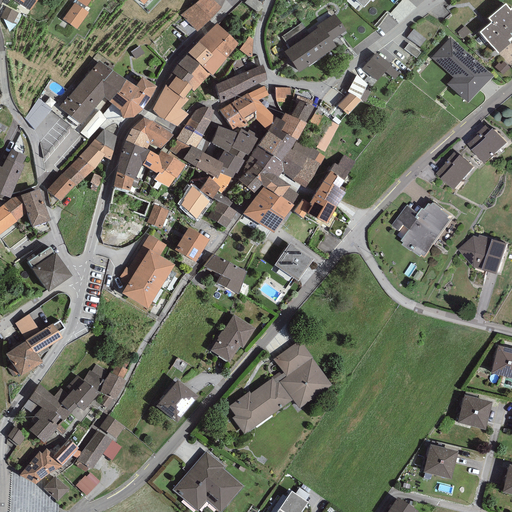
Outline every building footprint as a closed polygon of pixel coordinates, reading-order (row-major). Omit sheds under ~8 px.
[(37,0),(13,0),(30,11),(37,0)] [(221,8),(212,0),(198,0),(180,15),(197,31),(221,8)] [(88,13),(75,3),(63,19),(77,29),(88,13)] [(498,53),(510,43),(508,40),(511,36),(511,7),(510,9),(505,3),(488,18),(491,22),(479,32),(498,53)] [(18,13),(6,7),(0,18),(12,24),(18,13)] [(285,52),(299,72),(336,47),(332,41),(346,31),(334,14),(316,26),(318,28),(309,34),(290,48),(285,52)] [(227,58),(239,43),(217,23),(198,41),(211,53),(216,49),(227,58)] [(282,37),(290,48),(309,34),(301,23),(282,37)] [(463,38),(470,32),(465,26),(458,32),(463,38)] [(426,39),(413,29),(407,37),(419,47),(426,39)] [(253,39),(249,37),(239,50),(252,58),(253,39)] [(492,76),(450,37),(432,57),(454,78),(447,85),(468,101),(492,76)] [(188,53),(202,66),(213,56),(211,53),(198,41),(188,53)] [(420,52),(408,43),(404,49),(416,58),(420,52)] [(136,59),(144,54),(139,46),(131,52),(136,59)] [(213,75),(227,58),(216,49),(211,53),(213,56),(202,66),(211,74),(213,75)] [(194,91),(210,75),(211,74),(202,66),(188,53),(178,65),(172,73),(176,76),(184,82),(185,80),(193,87),(192,89),(194,91)] [(391,65),(376,53),(362,69),(377,80),(385,72),(394,80),(399,74),(390,66),(391,65)] [(240,59),(232,64),(235,71),(243,66),(240,59)] [(67,97),(59,107),(81,125),(104,97),(109,101),(126,80),(99,61),(68,98),(67,97)] [(500,65),(499,63),(495,67),(503,75),(510,68),(503,62),(500,65)] [(262,65),(215,85),(220,103),(267,80),(262,65)] [(184,99),(185,97),(192,89),(193,87),(185,80),(184,82),(176,76),(172,73),(165,85),(184,99)] [(367,84),(357,74),(347,92),(349,93),(360,100),(367,84)] [(151,98),(157,87),(143,77),(136,87),(126,80),(109,101),(120,111),(123,119),(133,118),(143,110),(151,98)] [(360,100),(361,100),(365,103),(372,87),(367,84),(360,100)] [(165,85),(152,110),(158,117),(177,127),(188,114),(181,109),(189,100),(185,97),(184,99),(165,85)] [(258,100),(268,95),(264,86),(248,94),(247,93),(232,103),(243,119),(244,119),(247,124),(256,119),(268,131),(276,119),(273,116),(258,100)] [(290,88),(275,88),(275,98),(285,98),(286,98),(286,95),(290,95),(290,88)] [(360,100),(349,93),(337,105),(348,115),(361,100),(360,100)] [(306,122),(314,107),(312,105),(313,101),(297,96),(295,101),(292,100),(286,113),(306,122)] [(25,119),(35,130),(52,110),(38,99),(25,119)] [(248,126),(247,124),(244,119),(243,119),(232,103),(220,110),(232,129),(237,127),(239,128),(248,126)] [(195,111),(184,128),(202,137),(211,121),(214,111),(207,107),(201,108),(195,111)] [(80,133),(88,139),(106,119),(99,110),(80,133)] [(322,114),(316,110),(310,121),(317,126),(322,117),(320,116),(322,114)] [(296,140),(297,140),(306,123),(306,122),(286,113),(285,112),(281,120),(285,122),(281,131),(296,140)] [(160,149),(173,135),(152,121),(144,118),(132,129),(146,135),(151,142),(150,144),(160,149)] [(268,131),(258,146),(281,162),(291,149),(296,140),(281,131),(285,122),(281,120),(276,118),(276,119),(268,131)] [(332,122),(316,148),(324,153),(340,128),(332,122)] [(470,150),(483,163),(506,143),(492,129),(490,130),(485,125),(476,134),(477,135),(467,144),(471,150),(470,150)] [(248,155),(258,139),(255,137),(256,134),(249,130),(247,133),(241,129),(239,134),(218,126),(211,143),(225,150),(242,159),(246,154),(248,155)] [(196,149),(202,137),(184,128),(175,139),(177,140),(191,148),(192,146),(196,149)] [(146,135),(132,129),(125,140),(143,148),(144,147),(147,149),(150,144),(151,142),(146,135)] [(112,161),(119,137),(104,130),(79,157),(94,169),(104,157),(112,161)] [(120,155),(117,172),(133,179),(135,180),(136,178),(142,165),(150,151),(147,149),(144,147),(143,148),(125,140),(120,155)] [(169,150),(183,159),(191,148),(177,140),(169,150)] [(306,188),(325,157),(319,153),(320,152),(306,145),(305,147),(296,142),(292,150),(291,149),(281,162),(282,166),(283,172),(306,188)] [(191,148),(183,159),(195,167),(214,177),(218,179),(220,173),(224,164),(218,161),(196,149),(192,146),(191,148)] [(258,146),(250,157),(257,161),(255,163),(272,174),(275,176),(278,177),(283,172),(282,166),(281,162),(258,146)] [(26,156),(11,149),(1,167),(0,166),(0,194),(10,198),(24,165),(22,164),(26,156)] [(245,161),(242,159),(225,150),(218,161),(224,164),(220,173),(231,178),(232,178),(235,173),(237,174),(245,161)] [(154,180),(168,188),(175,177),(176,178),(185,165),(161,151),(158,156),(150,151),(142,165),(158,174),(154,180)] [(440,179),(453,190),(473,167),(459,155),(458,156),(453,152),(444,163),(445,164),(435,174),(440,178),(440,179)] [(338,176),(344,181),(355,162),(344,155),(338,165),(335,163),(331,171),(338,176)] [(46,191),(60,201),(76,185),(94,169),(79,157),(62,174),(46,191)] [(263,183),(261,185),(262,186),(263,187),(265,188),(275,176),(272,174),(255,163),(257,161),(250,157),(244,168),(247,171),(263,183)] [(247,171),(239,180),(254,193),(261,185),(263,183),(247,171)] [(316,192),(315,195),(325,200),(326,197),(334,185),(332,184),(338,176),(331,171),(323,182),(316,192)] [(117,172),(114,187),(130,191),(131,186),(133,179),(117,172)] [(231,178),(220,173),(218,179),(214,177),(212,180),(220,188),(218,191),(221,193),(228,186),(231,178)] [(280,196),(292,204),(298,195),(289,188),(290,186),(278,177),(275,176),(265,188),(279,198),(280,196)] [(344,181),(338,176),(332,184),(334,185),(339,189),(340,186),(344,181)] [(200,190),(213,199),(213,198),(218,191),(220,188),(212,180),(209,177),(200,190)] [(142,181),(136,178),(135,180),(133,179),(131,186),(139,189),(142,181)] [(325,200),(336,207),(345,193),(344,192),(339,189),(334,185),(326,197),(325,200)] [(196,219),(209,202),(192,187),(183,200),(184,200),(181,205),(196,219)] [(265,188),(263,187),(257,195),(272,206),(270,210),(284,219),(294,205),(292,204),(280,196),(279,198),(265,188)] [(32,227),(51,221),(39,189),(21,195),(32,227)] [(218,202),(229,208),(233,201),(221,193),(218,191),(213,198),(218,202)] [(257,195),(243,214),(273,233),(284,219),(270,210),(272,206),(257,195)] [(307,213),(327,224),(336,207),(325,200),(315,195),(309,203),(311,204),(310,205),(312,206),(307,213)] [(11,198),(0,207),(0,234),(17,221),(23,216),(22,203),(15,197),(11,198)] [(302,199),(293,211),(303,219),(307,213),(312,206),(310,205),(311,204),(309,203),(302,199)] [(229,208),(218,202),(207,217),(225,228),(236,212),(229,208)] [(421,255),(424,257),(450,220),(446,218),(448,216),(439,210),(440,209),(432,203),(430,205),(428,203),(423,210),(421,208),(417,214),(406,206),(391,225),(398,231),(402,225),(408,230),(400,241),(403,243),(401,245),(410,251),(410,250),(420,257),(421,255)] [(168,211),(154,204),(146,223),(161,229),(168,211)] [(129,219),(107,213),(103,228),(125,234),(129,219)] [(209,240),(188,227),(175,250),(195,262),(209,240)] [(122,293),(148,309),(175,264),(161,256),(167,245),(149,234),(142,246),(149,249),(128,282),(122,293)] [(478,238),(473,236),(458,249),(473,267),(496,273),(506,244),(479,235),(478,238)] [(313,259),(290,243),(274,265),(298,281),(313,259)] [(119,277),(128,282),(149,249),(142,246),(128,269),(126,267),(119,277)] [(48,292),(72,276),(56,253),(55,253),(50,247),(28,262),(33,268),(32,269),(48,292)] [(246,272),(213,254),(203,266),(221,275),(216,283),(238,294),(246,272)] [(285,289),(266,277),(256,291),(276,304),(285,289)] [(39,332),(40,332),(29,314),(15,324),(25,341),(39,332)] [(255,329),(233,315),(210,351),(229,363),(240,347),(243,348),(255,329)] [(39,332),(49,346),(62,338),(53,324),(40,332),(39,332)] [(49,346),(39,332),(25,341),(33,352),(36,353),(37,354),(49,346)] [(249,391),(229,407),(235,416),(232,418),(244,434),(293,400),(299,409),(331,385),(300,340),(273,359),(282,371),(250,393),(249,391)] [(33,352),(25,341),(6,354),(21,376),(43,363),(37,354),(36,353),(33,352)] [(511,378),(511,349),(498,346),(491,374),(511,378)] [(119,366),(125,368),(129,362),(123,359),(119,366)] [(111,374),(123,379),(128,370),(125,368),(119,366),(116,364),(111,374)] [(97,392),(116,400),(126,381),(123,379),(111,374),(110,373),(95,365),(91,372),(89,370),(83,380),(97,392)] [(84,411),(99,393),(97,392),(83,380),(77,375),(63,391),(61,388),(54,397),(70,412),(78,406),(84,411)] [(198,396),(177,380),(156,406),(177,423),(198,396)] [(39,420),(29,430),(44,443),(71,413),(70,412),(54,397),(39,384),(29,400),(37,405),(41,408),(34,416),(39,420)] [(485,430),(492,402),(464,395),(457,422),(485,430)] [(31,413),(37,405),(29,400),(23,407),(31,413)] [(116,439),(124,426),(108,415),(99,427),(116,439)] [(27,436),(15,427),(7,437),(9,438),(17,445),(19,446),(27,436)] [(97,431),(76,460),(91,470),(102,454),(112,440),(97,431)] [(16,446),(17,445),(9,438),(8,440),(16,446)] [(73,456),(78,448),(69,440),(53,456),(52,457),(61,466),(73,456)] [(112,440),(102,454),(112,461),(121,447),(112,440)] [(451,480),(458,452),(430,445),(423,472),(451,480)] [(39,452),(19,475),(35,484),(50,473),(62,466),(61,466),(52,457),(53,456),(46,449),(42,453),(39,452)] [(219,511),(221,511),(243,486),(223,469),(224,467),(206,452),(172,490),(198,511),(206,500),(219,511)] [(511,465),(509,464),(502,492),(511,494),(511,465)] [(99,481),(90,473),(86,477),(85,476),(76,485),(86,496),(99,481)] [(69,489),(55,476),(43,488),(57,502),(69,489)] [(295,494),(306,501),(309,495),(299,488),(295,494)] [(291,491),(279,509),(283,511),(301,511),(308,502),(306,501),(295,494),(291,491)] [(417,511),(418,511),(398,497),(387,511),(417,511)]
